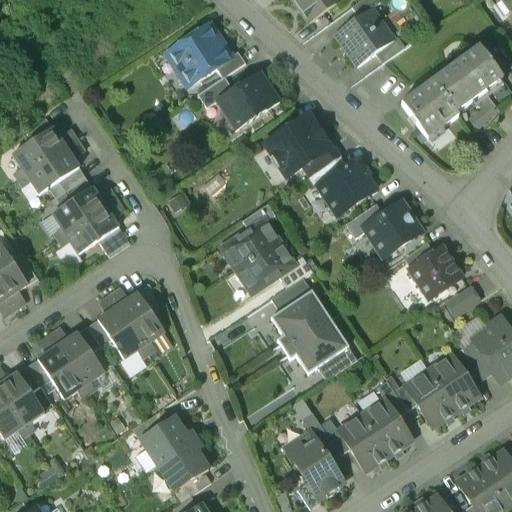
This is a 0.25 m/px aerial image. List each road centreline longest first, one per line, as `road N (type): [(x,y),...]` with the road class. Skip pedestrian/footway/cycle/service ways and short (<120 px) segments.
road 1 (residential): [(227,0),(462,217)]
road 2 (residential): [(260,511),(154,247)]
road 3 (residential): [(154,247),(0,352)]
road 4 (residential): [(361,511),(511,414)]
road 5 (residential): [(154,247),(149,221),(73,104)]
